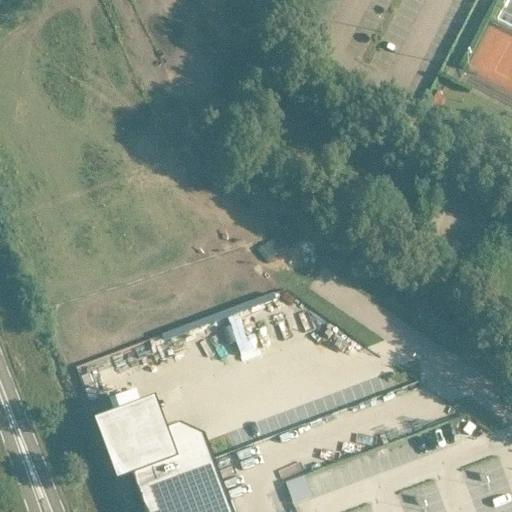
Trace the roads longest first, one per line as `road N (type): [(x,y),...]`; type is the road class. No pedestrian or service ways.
road 1 (unclassified): [(511,416),(319,282)]
road 2 (secondary): [(45,511),(0,392)]
